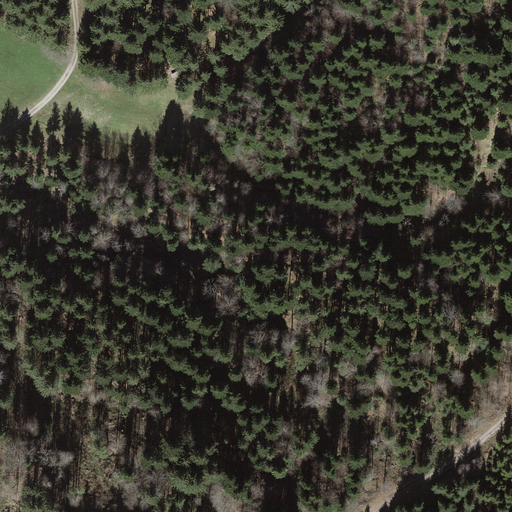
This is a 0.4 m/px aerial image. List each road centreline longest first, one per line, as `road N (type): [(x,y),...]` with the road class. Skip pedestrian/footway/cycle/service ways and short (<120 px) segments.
road 1 (track): [(511,415),(368,511)]
road 2 (track): [(0,137),(73,70),(76,0)]
